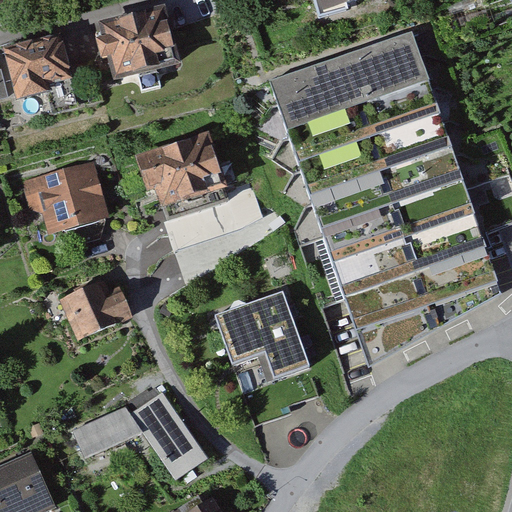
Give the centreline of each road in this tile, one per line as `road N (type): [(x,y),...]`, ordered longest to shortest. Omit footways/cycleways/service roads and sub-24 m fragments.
road 1 (residential): [(278,511),(322,449),(356,424),(476,352),(511,344)]
road 2 (residential): [(0,48),(173,0)]
